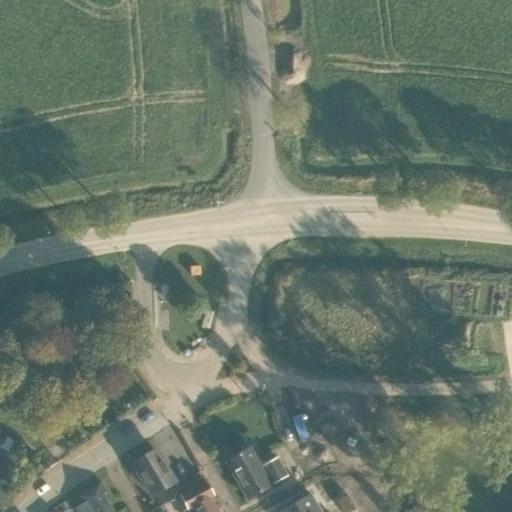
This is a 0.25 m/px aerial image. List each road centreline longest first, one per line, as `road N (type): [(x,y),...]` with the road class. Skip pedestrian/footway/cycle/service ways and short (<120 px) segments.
road 1 (tertiary): [(0,263),(257,222)]
road 2 (tertiary): [(511,233),(347,214),(257,222)]
road 3 (residential): [(511,383),(422,392),(274,380)]
road 4 (tertiary): [(257,222),(261,137),(248,0)]
